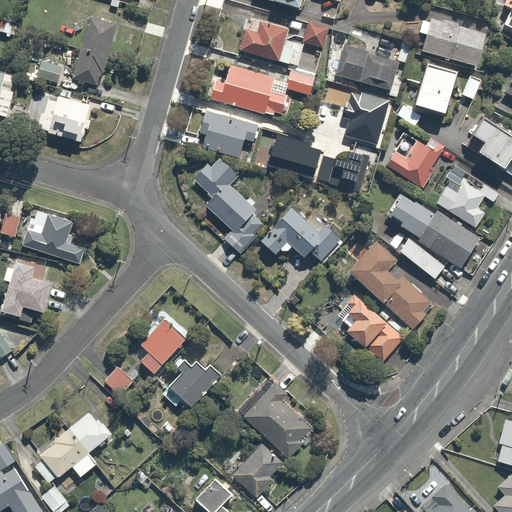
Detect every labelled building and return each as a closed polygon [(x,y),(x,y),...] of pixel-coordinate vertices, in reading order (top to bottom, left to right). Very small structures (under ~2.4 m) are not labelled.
[(511,0),(498,0),(497,4),(505,8),(497,22),(511,30),(511,0)] [(289,28),(245,14),(235,48),(288,65),(295,43),(285,40),(289,28)] [(111,23),(85,16),(68,80),(94,87),(111,23)] [(481,32),(431,20),(430,24),(424,22),(421,36),(427,38),(423,55),(473,67),(481,32)] [(327,27),(306,21),(299,43),(320,49),(327,27)] [(393,61),(336,45),(328,73),(386,89),(393,61)] [(62,65),(38,58),(33,78),(57,84),(62,65)] [(451,70),(419,60),(407,103),(439,113),(451,70)] [(511,63),(510,62),(486,105),(511,119),(511,63)] [(271,112),(279,114),(286,89),(306,95),(311,76),(286,69),(283,79),(226,64),(222,79),(209,75),(202,98),(269,116),(271,112)] [(479,78),(465,72),(457,92),(471,98),(479,78)] [(0,113),(5,115),(14,80),(0,75),(0,113)] [(86,106),(48,95),(43,113),(36,112),(32,128),(76,140),(86,106)] [(387,102),(367,98),(360,133),(379,137),(387,102)] [(255,124),(200,109),(194,132),(202,134),(198,148),(235,158),(241,137),(251,140),(255,124)] [(511,137),(471,113),(460,132),(476,141),(470,151),(511,175),(511,137)] [(409,143),(397,136),(380,163),(411,183),(416,175),(425,180),(446,147),(426,135),(422,141),(413,136),(409,143)] [(365,147),(344,142),(337,172),(358,177),(365,147)] [(219,238),(233,251),(261,223),(250,212),(254,208),(229,183),(237,176),(214,153),(189,177),(208,196),(200,204),(226,231),(219,238)] [(464,171),(449,163),(444,172),(459,180),(464,171)] [(474,206),(480,196),(491,202),(496,192),(481,184),(477,191),(461,182),(457,190),(440,180),(428,202),(472,227),(482,210),(474,206)] [(453,269),(474,237),(430,208),(427,213),(394,191),(381,211),(394,220),(392,223),(413,237),(411,240),(445,263),(453,269)] [(270,255),(274,251),(288,248),(298,257),(304,250),(318,263),(338,240),(319,223),(312,231),(283,205),(253,240),(270,255)] [(64,239),(71,221),(32,207),(21,239),(32,243),(30,248),(75,265),(82,246),(64,239)] [(0,215),(0,214),(0,231),(11,234),(14,216),(0,214),(0,215)] [(411,240),(395,230),(385,244),(435,278),(445,263),(411,240)] [(424,292),(400,271),(393,279),(381,268),(391,256),(371,239),(343,270),(411,330),(433,305),(421,295),(424,292)] [(40,277),(43,265),(7,255),(0,282),(0,312),(27,320),(30,309),(40,312),(48,279),(40,277)] [(364,342),(381,357),(399,337),(394,333),(400,327),(390,317),(385,323),(341,284),(335,291),(344,299),(331,314),(343,324),(339,328),(360,346),(364,342)] [(157,316),(135,344),(144,351),(135,363),(150,374),(181,334),(157,316)] [(0,356),(10,350),(0,334),(0,356)] [(171,374),(156,391),(173,406),(178,400),(185,406),(216,371),(206,362),(201,368),(190,358),(185,364),(175,355),(164,368),(171,374)] [(131,378),(114,364),(101,381),(118,394),(131,378)] [(280,400),(285,394),(264,375),(231,410),(282,458),(310,428),(280,400)] [(139,421),(122,405),(114,413),(132,430),(139,421)] [(86,450),(107,434),(87,409),(34,452),(38,458),(30,465),(46,483),(68,465),(77,475),(95,460),(86,450)] [(497,462),(511,466),(511,421),(506,420),(499,444),(502,445),(497,462)] [(225,476),(263,511),(272,501),(259,490),(271,477),(265,472),(276,460),(256,442),(225,476)] [(0,506),(3,504),(7,511),(36,511),(0,454),(0,506)] [(511,511),(511,475),(508,471),(491,486),(500,496),(488,507),(492,511),(511,511)] [(210,501),(220,489),(203,474),(183,498),(199,511),(213,511),(218,507),(210,501)] [(415,507),(419,511),(474,511),(447,480),(415,507)] [(56,511),(69,503),(54,483),(37,496),(48,511),(56,511)] [(101,511),(94,503),(83,511),(101,511)]
